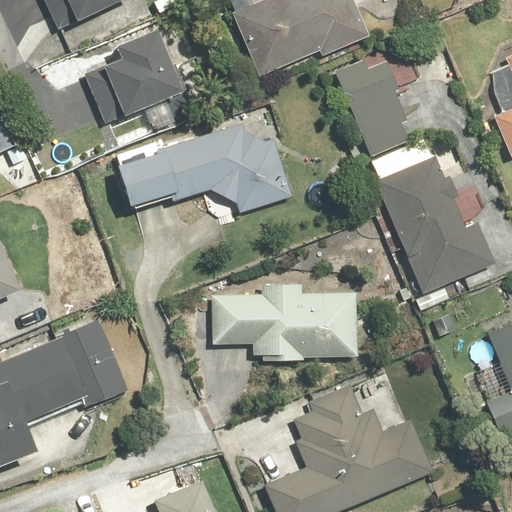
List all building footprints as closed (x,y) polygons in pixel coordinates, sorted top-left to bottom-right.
[(38,0),(53,32),(120,0),(38,0)] [(346,0),(260,0),(226,14),(252,78),(314,53),(316,58),(363,40),(346,0)] [(174,94),(149,32),(107,49),(112,62),(80,74),(101,126),(174,94)] [(394,93),(392,89),(420,78),(409,51),(382,62),(363,69),(360,62),(331,73),(365,160),(403,145),(396,127),(401,125),(389,95),(394,93)] [(511,55),(501,59),(511,84),(511,108),(489,117),(506,159),(511,156),(511,55)] [(205,192),(216,200),(230,205),(233,216),(289,196),(269,140),(260,143),(248,138),(239,131),(237,126),(158,151),(158,153),(108,169),(111,191),(120,211),(166,196),(169,203),(205,192)] [(431,157),(370,182),(417,295),(490,265),(472,223),(461,228),(449,200),(454,198),(445,177),(440,179),(431,157)] [(0,250),(0,298),(12,294),(10,291),(15,289),(0,250)] [(351,359),(352,293),(298,295),(297,286),(256,286),(257,296),(207,296),(208,346),(247,346),(247,357),(257,357),(256,363),(298,363),(298,360),(351,359)] [(0,465),(23,456),(15,437),(11,428),(75,401),(79,410),(122,392),(93,321),(0,361),(0,465)] [(479,405),(492,437),(511,428),(511,323),(484,335),(508,393),(479,405)] [(345,387),(305,403),(309,412),(289,420),(297,440),(291,442),(302,469),(257,487),(267,511),(336,511),(347,507),(428,475),(406,422),(378,433),(368,410),(356,415),(345,387)] [(203,511),(192,485),(148,502),(151,511),(203,511)]
